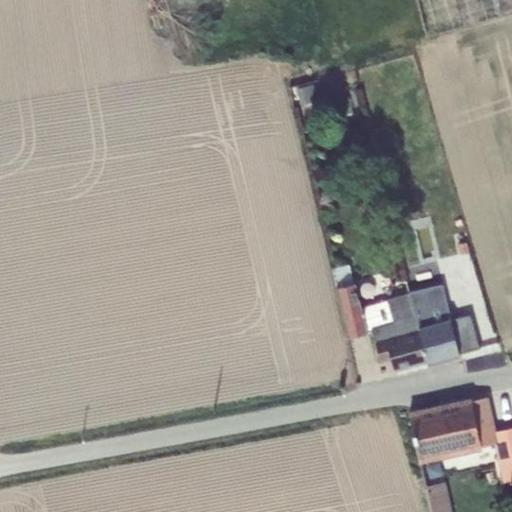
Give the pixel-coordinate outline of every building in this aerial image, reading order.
[(499,13),(511,9),(511,0),(416,0),(429,46),(502,28),(499,13)] [(314,83),(290,89),(293,98),(299,96),(301,104),(319,100),(314,83)] [(349,263),(332,267),(347,338),(368,334),(368,332),(372,331),(380,361),(391,358),(394,371),(428,362),(411,293),(386,298),(387,299),(362,307),(356,281),(353,282),(349,263)] [(411,293),(428,362),(459,353),(451,319),(442,284),(411,293)] [(471,313),(451,319),(459,353),(479,348),(471,313)] [(505,481),(511,479),(511,426),(494,431),(486,397),(409,414),(419,460),(496,441),(505,481)] [(453,511),(447,480),(425,485),(430,511),(453,511)]
